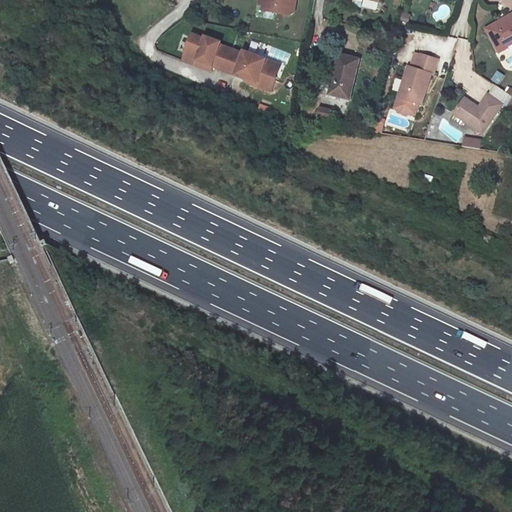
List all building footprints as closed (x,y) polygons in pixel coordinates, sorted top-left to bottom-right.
[(262,0),(256,0),(255,7),(279,10),(279,5),(262,3),(262,0)] [(262,0),(262,3),(279,5),(279,10),(293,12),(296,9),(297,0),(262,0)] [(491,52),(503,46),(501,41),(511,36),(511,10),(480,25),(491,52)] [(197,35),(189,56),(261,81),(260,84),(274,89),(280,75),(265,69),(270,58),(250,51),(248,55),(224,47),(226,42),(211,37),(210,39),(197,35)] [(503,46),(511,42),(511,36),(501,41),(503,46)] [(393,92),(414,99),(418,87),(422,89),(428,70),(431,70),(434,57),(418,52),(414,65),(403,61),(393,92)] [(357,57),(336,53),(332,70),(336,72),(330,95),(347,98),(357,57)] [(189,56),(188,61),(213,70),(215,65),(189,56)] [(284,63),(270,58),(265,69),(280,75),(284,63)] [(419,100),(422,89),(418,87),(414,99),(419,100)] [(488,97),(480,108),(476,113),(463,105),(454,119),(479,135),(499,104),(488,97)] [(476,113),(480,108),(467,99),(463,105),(476,113)] [(318,115),(332,116),(333,107),(319,106),(318,115)] [(383,123),(376,123),(376,132),(384,131),(383,123)] [(464,136),(463,146),(481,148),(482,137),(464,136)]
